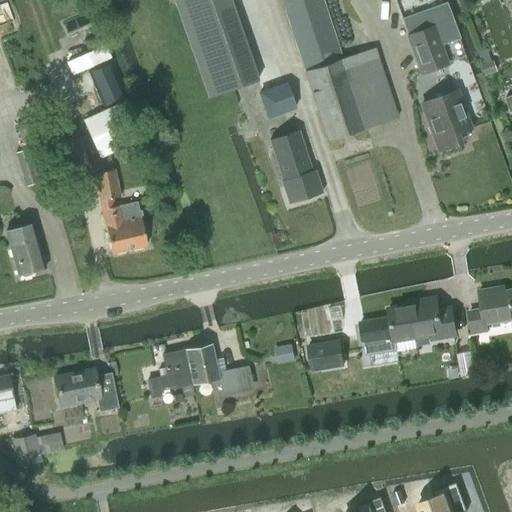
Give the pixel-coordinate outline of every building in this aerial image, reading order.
[(280,0),(327,142),(396,119),(374,50),(342,60),(321,0),(280,0)] [(420,74),(445,65),(431,27),(406,36),(420,74)] [(87,53),(66,63),(72,75),(109,59),(99,35),(83,43),(87,53)] [(484,64),(483,64),(487,76),(488,75),(495,73),(491,61),(484,64)] [(109,64),(87,73),(102,106),(124,96),(109,64)] [(268,118),(296,108),(287,84),(259,95),(268,118)] [(472,129),(458,89),(418,103),(436,153),(461,144),(458,134),(472,129)] [(120,104),(83,121),(83,123),(99,158),(136,141),(121,107),(120,104)] [(28,121),(16,125),(23,145),(33,141),(35,141),(28,121)] [(270,141),(283,182),(281,182),(289,205),(322,194),(315,171),(311,172),(299,132),(270,141)] [(25,152),(15,156),(25,187),(46,180),(33,141),(23,145),(25,152)] [(47,171),(55,168),(52,159),(44,162),(47,171)] [(110,254),(146,247),(137,204),(112,209),(110,201),(120,199),(114,172),(94,176),(100,203),(102,203),(104,211),(101,212),(110,254)] [(23,278),(30,276),(32,273),(44,269),(32,226),(5,234),(17,277),(20,276),(23,278)] [(486,324),(511,320),(511,291),(504,293),(503,288),(479,292),(482,311),(469,313),(473,334),(487,332),(486,324)] [(390,319),(360,324),(365,355),(397,349),(396,340),(441,332),(442,337),(455,335),(451,310),(438,312),(436,299),(420,302),(421,305),(388,311),(390,319)] [(343,366),(339,342),(308,348),(312,371),(343,366)] [(292,344),(276,347),(279,363),(295,360),(292,344)] [(189,372),(187,372),(189,384),(211,379),(212,384),(219,382),(222,396),(248,390),(244,367),(216,373),(211,345),(185,351),(189,372)] [(166,377),(147,381),(151,399),(161,397),(159,390),(181,386),(189,384),(187,372),(189,372),(185,351),(162,355),(166,377)] [(94,377),(93,370),(54,378),(60,407),(96,400),(99,412),(118,408),(111,373),(94,377)] [(0,377),(0,400),(12,398),(8,376),(0,377)] [(189,384),(181,386),(184,397),(191,395),(189,384)] [(180,395),(172,397),(174,404),(181,402),(180,395)] [(38,455),(62,450),(58,432),(35,437),(38,455)] [(12,439),(18,467),(40,462),(38,455),(35,437),(34,435),(12,439)] [(418,505),(417,505),(419,511),(463,511),(467,511),(456,483),(432,492),(434,499),(418,505)] [(400,491),(392,494),(396,506),(404,503),(400,491)] [(358,511),(386,511),(381,497),(356,506),(358,511)]
